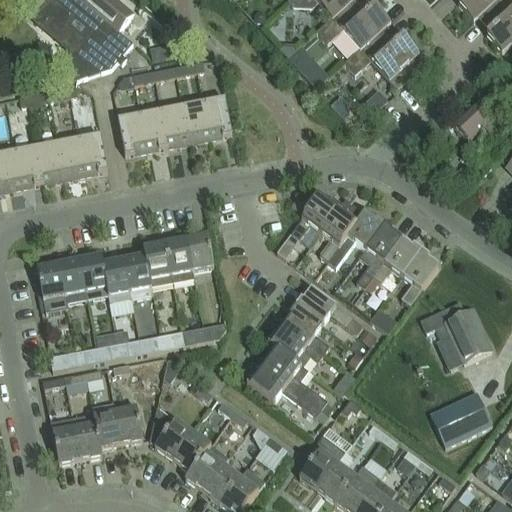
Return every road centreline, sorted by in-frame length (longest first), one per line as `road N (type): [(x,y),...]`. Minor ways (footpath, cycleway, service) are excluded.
road 1 (residential): [(375,171),(340,164),(296,171),(0,232)]
road 2 (residential): [(0,292),(40,511)]
road 3 (residential): [(375,171),(383,152),(454,80),(455,52),(406,0)]
road 4 (residential): [(511,261),(375,171)]
